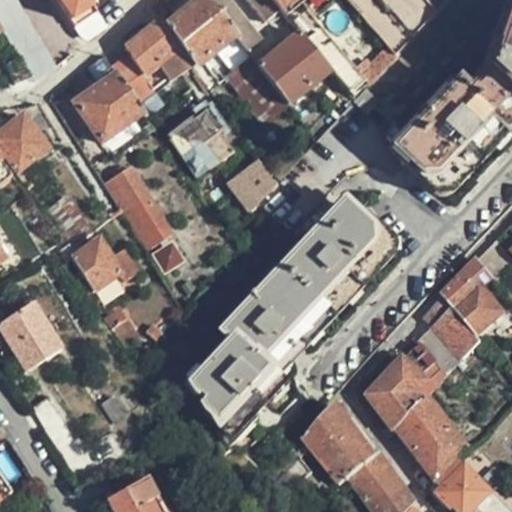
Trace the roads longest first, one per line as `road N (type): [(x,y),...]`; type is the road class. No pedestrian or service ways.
road 1 (residential): [(152,0),(41,88),(0,97)]
road 2 (residential): [(0,401),(63,511)]
